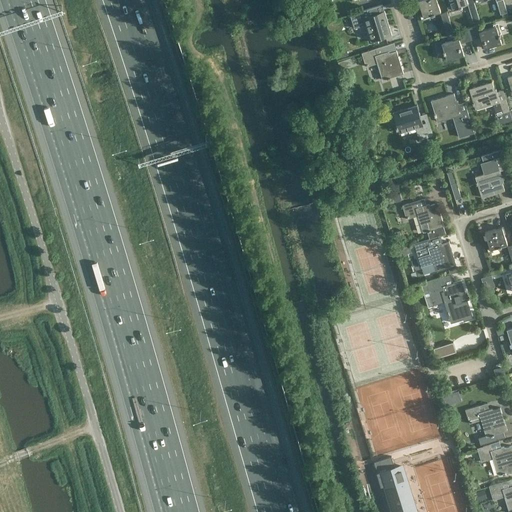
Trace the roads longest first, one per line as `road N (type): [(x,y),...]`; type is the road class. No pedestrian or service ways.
road 1 (track): [(193,0),(195,48),(212,58),(345,511)]
road 2 (motorway): [(275,511),(119,0)]
road 3 (motorway): [(26,0),(180,511)]
road 4 (unclassified): [(120,511),(0,113)]
road 5 (track): [(91,511),(30,310)]
road 6 (residential): [(396,0),(416,67),(430,79),(511,55)]
road 7 (residential): [(511,204),(462,224),(486,317)]
